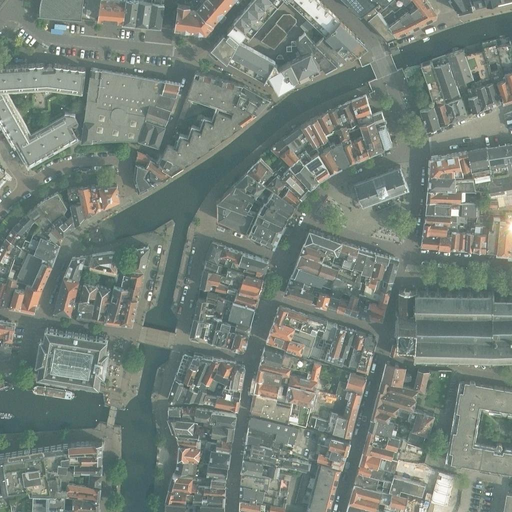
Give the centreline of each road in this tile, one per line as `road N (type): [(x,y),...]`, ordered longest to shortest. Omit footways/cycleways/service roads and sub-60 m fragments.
road 1 (residential): [(204,231),(222,185),(257,153),(307,115),(363,89)]
road 2 (residential): [(194,55),(50,39),(11,9)]
road 3 (residential): [(66,246),(154,240),(136,335)]
road 4 (residential): [(284,255),(324,186),(413,144)]
road 5 (residential): [(157,511),(161,405),(181,344)]
road 6 (residential): [(380,355),(336,511)]
road 7 (residential): [(386,330),(272,296),(284,255)]
road 8 (residential): [(22,186),(74,164),(123,163),(130,200)]
road 9 (residential): [(511,375),(380,355)]
road 10 (unknown): [(251,39),(269,52),(287,45),(300,21),(294,10),(282,5),(261,26)]
